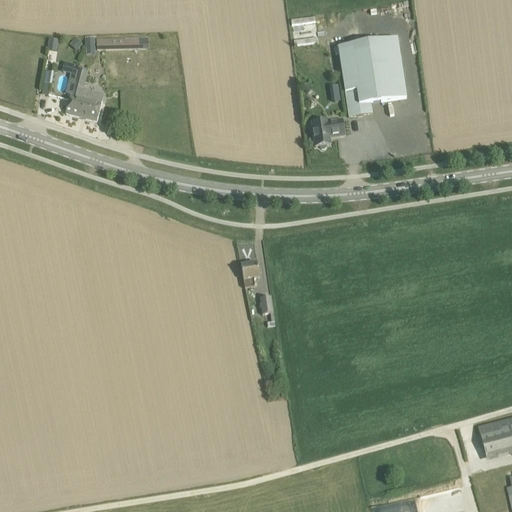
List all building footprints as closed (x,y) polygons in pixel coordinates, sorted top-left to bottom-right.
[(317,20),(292,21),(293,46),(318,45),(317,20)] [(58,41),(49,39),(47,51),(56,53),(58,41)] [(95,39),(84,39),(85,50),(95,49),(95,39)] [(76,40),(70,46),(77,52),(82,46),(76,40)] [(124,41),(96,41),(97,48),(125,48),(139,47),(138,40),(124,41)] [(338,49),(349,119),(372,115),(371,105),(406,100),(405,90),(397,40),(338,49)] [(65,64),(63,72),(73,75),(75,69),(76,66),(65,64)] [(73,76),(71,75),(69,82),(74,83),(66,115),(97,123),(102,103),(104,96),(83,90),(88,73),(75,69),(73,75),(73,76)] [(44,95),(51,95),(53,73),(46,72),(44,95)] [(333,103),(342,102),(339,86),(331,87),(333,103)] [(330,146),(329,139),(344,137),(342,122),(327,124),(327,122),(312,124),(316,149),(330,146)] [(254,280),(260,279),(259,274),(257,264),(241,267),(245,290),(255,289),(254,280)] [(271,299),(260,300),(262,315),(273,314),(271,299)] [(511,419),(479,429),(491,463),(511,456),(511,419)]
